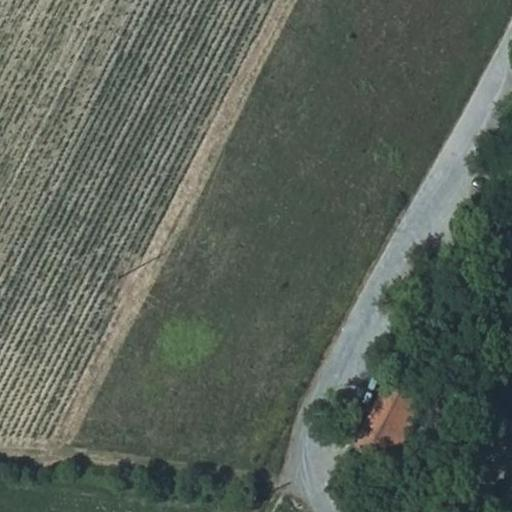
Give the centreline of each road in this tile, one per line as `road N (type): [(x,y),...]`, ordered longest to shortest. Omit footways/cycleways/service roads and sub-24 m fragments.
road 1 (track): [(273,511),(511,38)]
road 2 (track): [(0,457),(285,488),(315,511)]
